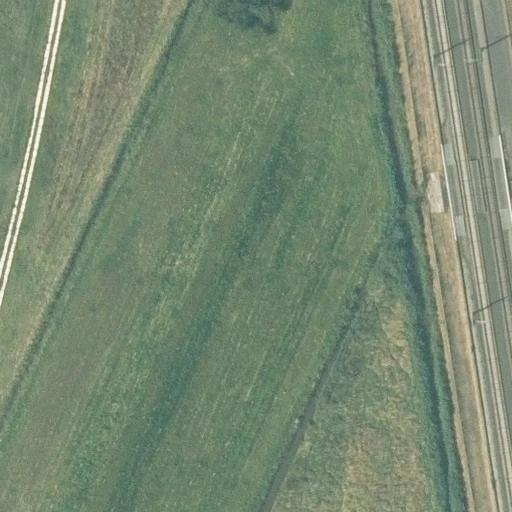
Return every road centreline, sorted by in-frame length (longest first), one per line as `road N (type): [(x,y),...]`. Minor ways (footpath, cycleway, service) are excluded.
road 1 (track): [(482,511),(436,213)]
road 2 (track): [(59,0),(0,281)]
road 3 (track): [(430,172),(403,0)]
